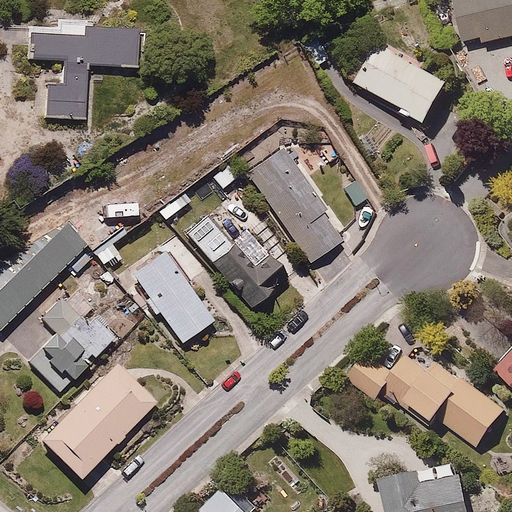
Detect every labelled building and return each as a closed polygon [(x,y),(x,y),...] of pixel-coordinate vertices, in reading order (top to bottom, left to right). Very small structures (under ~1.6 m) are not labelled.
[(511,0),(456,0),(465,44),(511,34),(511,0)] [(27,24),(26,56),(63,57),(63,81),(41,81),(40,118),(86,119),(87,63),(134,64),(135,27),(27,24)] [(376,34),(350,79),(428,125),(455,80),(376,34)] [(278,147),(244,171),(309,263),(343,240),(278,147)] [(234,190),(186,231),(213,263),(224,253),(261,296),(284,276),(265,253),(278,242),(234,190)] [(104,266),(120,253),(113,244),(128,233),(108,207),(77,231),(104,266)] [(0,328),(86,247),(56,216),(0,268),(0,328)] [(182,235),(119,278),(148,320),(158,313),(180,345),(216,320),(189,282),(206,270),(182,235)] [(57,333),(30,361),(60,392),(74,378),(76,380),(116,337),(96,318),(89,324),(62,297),(42,319),(57,333)] [(379,400),(384,393),(433,428),(438,422),(478,450),(507,410),(437,361),(431,369),(410,354),(396,373),(363,350),(345,375),(379,400)] [(511,381),(511,350),(496,366),(511,381)] [(158,404),(117,361),(37,439),(78,482),(158,404)] [(470,511),(461,464),(381,480),(383,494),(371,497),(373,511),(470,511)] [(252,500),(233,482),(203,511),(246,511),(243,509),(252,500)]
